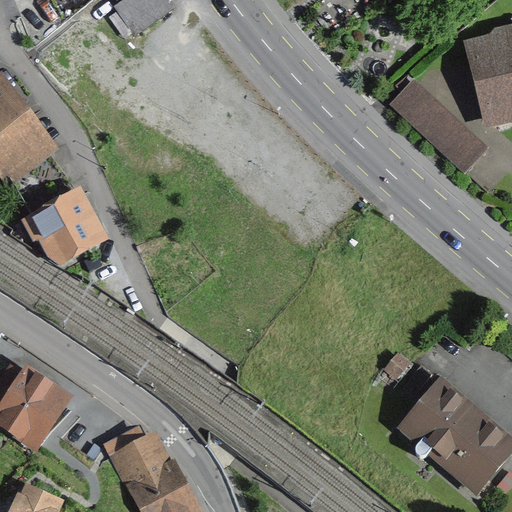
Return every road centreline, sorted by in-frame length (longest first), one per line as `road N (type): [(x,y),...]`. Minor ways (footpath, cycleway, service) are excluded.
road 1 (primary): [(230,0),(311,97),(511,278)]
road 2 (residential): [(161,321),(77,143),(0,37)]
road 3 (residential): [(0,305),(179,436),(225,511)]
